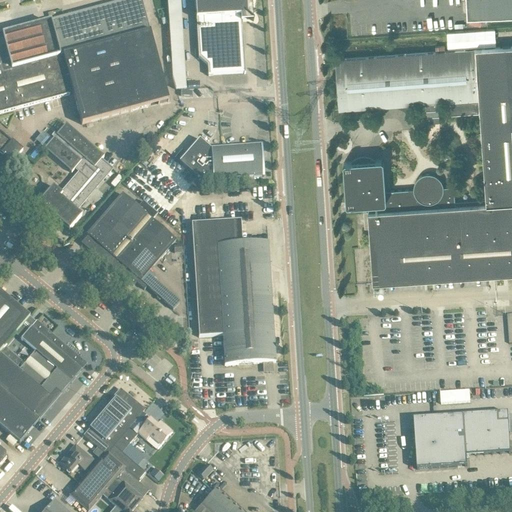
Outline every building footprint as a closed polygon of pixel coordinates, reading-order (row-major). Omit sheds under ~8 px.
[(0,170),(3,173),(23,151),(13,142),(11,143),(0,133),(0,114),(70,95),(65,77),(69,76),(82,125),(169,102),(141,0),(131,0),(49,22),(50,23),(0,36),(0,170)] [(193,0),(198,61),(206,68),(207,77),(244,75),(240,15),(243,15),(252,23),(250,0),(193,0)] [(511,0),(466,0),(468,17),(511,15),(511,0)] [(184,6),(171,7),(176,94),(188,94),(184,6)] [(414,188),(414,189),(386,191),(384,160),(382,158),(345,161),(344,163),(346,203),(348,205),(367,203),(368,211),(364,212),(365,228),(369,228),(373,283),(511,273),(511,45),(336,58),(339,109),(448,101),(449,114),(480,112),(486,199),(455,201),(454,186),(444,187),(444,186),(443,186),(443,185),(443,184),(443,183),(442,182),(442,181),(441,180),(441,179),(440,179),(440,178),(439,178),(439,177),(438,177),(438,176),(437,176),(437,175),(436,175),(435,175),(435,174),(434,174),(433,174),(432,174),(431,173),(430,173),(429,173),(428,173),(427,173),(426,173),(425,174),(424,174),(423,174),(422,175),(421,175),(420,176),(419,176),(419,177),(418,177),(418,178),(417,178),(417,179),(416,180),(416,181),(415,182),(415,183),(414,183),(414,184),(414,185),(414,186),(414,187),(414,188)] [(427,123),(439,122),(438,102),(426,103),(427,123)] [(104,157),(66,125),(45,150),(72,173),(75,170),(79,174),(61,194),(53,187),(39,204),(69,230),(80,218),(75,213),(103,181),(106,178),(112,170),(101,161),(104,157)] [(200,141),(179,164),(197,180),(198,179),(201,181),(212,181),(213,182),(264,178),(262,146),(211,150),(200,141)] [(154,218),(141,206),(138,209),(123,196),(88,236),(89,237),(84,244),(133,287),(136,283),(144,290),(147,288),(173,311),(180,303),(176,300),(178,299),(169,292),(168,293),(151,278),(152,276),(148,272),(174,241),(151,221),(154,218)] [(241,221),(192,224),(198,328),(199,338),(223,337),(225,366),(276,363),(275,359),(268,243),(242,245),(241,221)] [(0,352),(30,317),(0,291),(0,352)] [(72,384),(71,383),(87,365),(83,362),(37,322),(30,329),(21,340),(35,352),(18,370),(24,375),(50,398),(55,392),(56,392),(57,391),(59,393),(69,382),(72,384)] [(11,355),(6,351),(2,356),(7,360),(11,355)] [(53,400),(50,398),(24,375),(18,370),(0,354),(0,427),(20,444),(39,421),(39,422),(40,421),(37,419),(53,400)] [(472,403),(472,390),(442,391),(442,403),(472,403)] [(114,447),(129,429),(145,410),(125,394),(124,395),(121,392),(83,437),(106,457),(114,447)] [(415,449),(416,449),(417,470),(468,467),(467,457),(469,457),(511,454),(508,414),(414,420),(415,441),(416,441),(416,449),(415,449)] [(161,423),(158,427),(150,420),(138,434),(146,441),(150,437),(161,447),(172,433),(161,423)] [(114,447),(122,454),(130,445),(138,436),(129,429),(114,447)] [(130,445),(122,454),(146,474),(158,461),(149,453),(145,458),(130,445)] [(76,446),(59,465),(71,474),(78,466),(84,472),(93,461),(76,446)] [(146,474),(122,454),(114,447),(106,457),(103,460),(102,459),(100,461),(69,496),(88,511),(103,496),(124,471),(138,484),(146,474)] [(207,466),(198,476),(204,481),(213,471),(207,466)] [(138,484),(124,471),(103,496),(120,511),(132,511),(142,500),(140,498),(147,490),(138,484)] [(239,511),(217,491),(197,511),(239,511)] [(66,511),(62,508),(54,502),(45,511),(66,511)]
